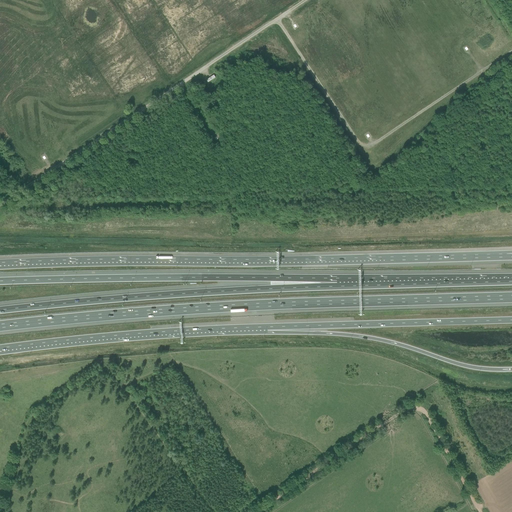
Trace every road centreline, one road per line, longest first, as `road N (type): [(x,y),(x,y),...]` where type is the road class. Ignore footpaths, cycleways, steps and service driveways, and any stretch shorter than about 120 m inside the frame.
road 1 (motorway): [(0,325),(202,308),(511,298)]
road 2 (trunk): [(496,253),(0,263)]
road 3 (motorway): [(337,285),(0,309)]
road 4 (motorway): [(337,285),(0,281)]
road 5 (track): [(276,20),(365,146),(511,51)]
road 6 (track): [(256,511),(413,407),(430,417),(480,511)]
road 7 (trunk): [(0,349),(266,327)]
road 8 (trunk): [(266,327),(362,337),(463,366),(511,370)]
road 9 (trunk): [(266,327),(511,320)]
road 10 (track): [(0,205),(181,87)]
road 11 (motorway): [(511,281),(337,285)]
road 12 (track): [(181,87),(307,0)]
